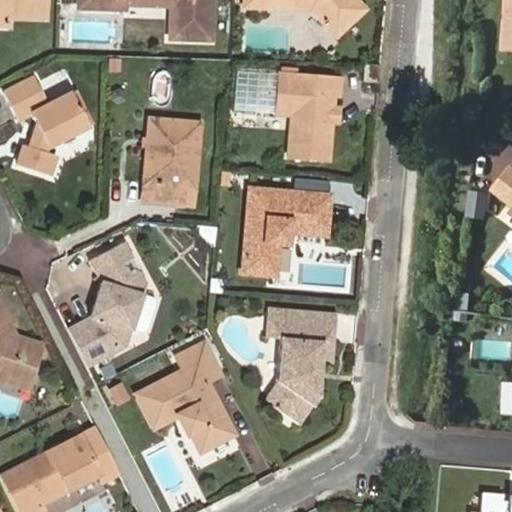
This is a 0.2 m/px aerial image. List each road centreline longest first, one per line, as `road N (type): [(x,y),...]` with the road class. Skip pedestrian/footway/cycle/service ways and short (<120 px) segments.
road 1 (residential): [(376,441),(407,0)]
road 2 (residential): [(258,511),(364,457),(376,441)]
road 3 (residential): [(376,441),(511,451)]
